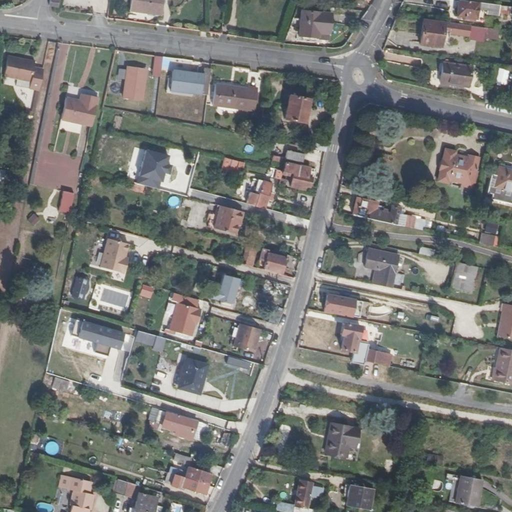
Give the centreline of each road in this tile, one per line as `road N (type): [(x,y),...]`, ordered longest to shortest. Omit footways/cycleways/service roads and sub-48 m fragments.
road 1 (tertiary): [(358,75),(280,360),(217,511)]
road 2 (residential): [(358,75),(333,64),(35,26)]
road 3 (track): [(511,413),(280,360)]
road 4 (unknown): [(318,215),(511,255)]
road 5 (tertiary): [(511,123),(384,94),(358,75)]
road 6 (unknown): [(247,447),(103,384)]
